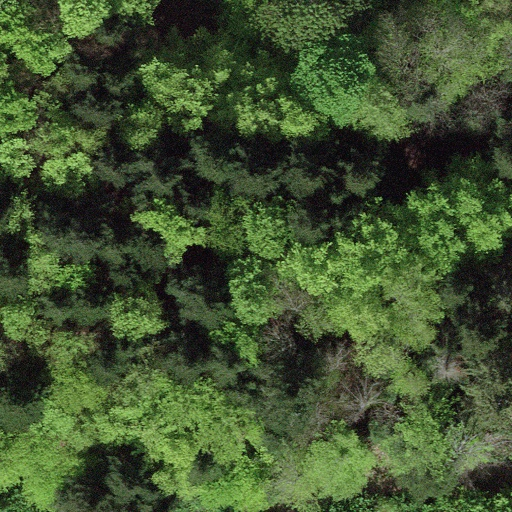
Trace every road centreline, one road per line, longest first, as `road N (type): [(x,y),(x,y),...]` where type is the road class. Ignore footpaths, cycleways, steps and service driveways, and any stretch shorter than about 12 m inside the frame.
road 1 (track): [(231,0),(511,110)]
road 2 (track): [(263,511),(333,492),(511,473)]
